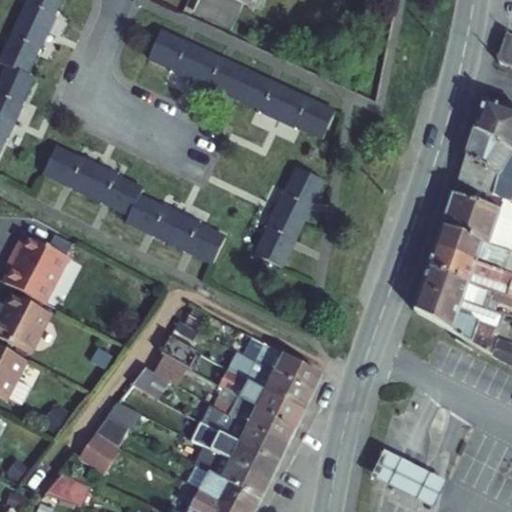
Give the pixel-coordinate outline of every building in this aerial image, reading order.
[(29,0),(0,64),(7,67),(0,82),(0,152),(34,79),(27,76),(62,0),(29,0)] [(199,0),(194,13),(232,31),(246,0),(199,0)] [(149,59),(323,140),(336,113),(162,33),(149,59)] [(511,37),(507,35),(498,62),(511,67),(511,37)] [(511,111),(485,102),(475,131),(511,152),(511,111)] [(511,152),(475,131),(458,183),(504,200),(510,204),(511,200),(511,152)] [(44,176),(130,217),(127,224),(214,265),(226,239),(140,197),(143,191),(57,149),(44,176)] [(297,169),(256,256),(283,269),(324,183),(297,169)] [(458,183),(443,228),(511,252),(511,249),(511,204),(510,204),(504,200),(458,183)] [(511,252),(443,228),(436,249),(511,275),(511,252)] [(23,235),(9,261),(15,264),(4,284),(44,305),(69,258),(64,256),(49,248),(23,235)] [(55,237),(49,248),(64,256),(70,244),(55,237)] [(511,275),(436,249),(429,269),(511,297),(511,275)] [(511,297),(429,269),(422,290),(463,303),(464,301),(484,308),(496,312),(499,302),(511,306),(511,297)] [(463,303),(422,290),(415,312),(470,343),(511,368),(511,346),(497,341),(497,339),(494,338),(496,329),(479,323),(484,308),(464,301),(463,303)] [(0,318),(0,339),(31,355),(51,315),(12,295),(6,307),(0,318)] [(199,354),(171,338),(161,354),(164,356),(186,369),(189,371),(199,354)] [(253,339),(243,357),(313,395),(322,377),(253,339)] [(27,362),(0,347),(0,398),(6,402),(8,399),(21,406),(31,389),(17,382),(27,362)] [(313,395),(243,357),(237,354),(228,370),(230,372),(304,413),(313,395)] [(176,386),(186,369),(164,356),(154,374),(169,382),(176,386)] [(154,374),(146,369),(133,386),(159,401),(169,382),(154,374)] [(223,390),(258,410),(296,431),(304,413),(230,372),(221,389),(223,390)] [(258,410),(223,390),(214,409),(287,448),(296,431),(258,410)] [(129,431),(132,432),(140,415),(119,404),(107,419),(129,431)] [(287,448),(214,409),(210,407),(201,424),(278,466),(287,448)] [(107,419),(96,435),(118,448),(129,431),(107,419)] [(278,466),(201,424),(192,442),(205,449),(270,483),(278,466)] [(121,452),(96,435),(79,460),(104,477),(121,452)] [(205,449),(196,467),(260,502),(270,483),(205,449)] [(254,511),(260,502),(196,467),(187,485),(235,511),(254,511)] [(80,509),(90,488),(63,475),(45,496),(80,509)] [(190,510),(192,511),(235,511),(187,485),(183,483),(179,490),(196,499),(190,510)]
